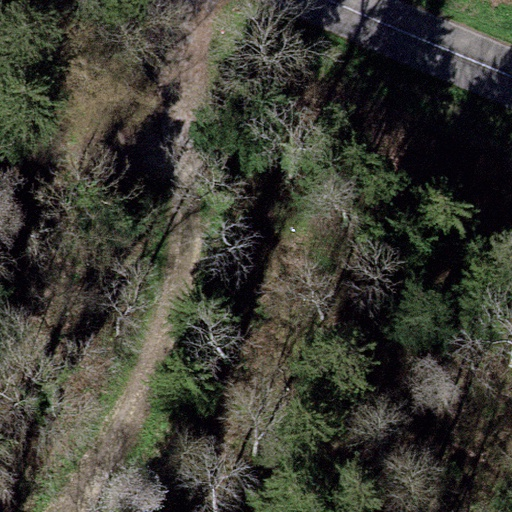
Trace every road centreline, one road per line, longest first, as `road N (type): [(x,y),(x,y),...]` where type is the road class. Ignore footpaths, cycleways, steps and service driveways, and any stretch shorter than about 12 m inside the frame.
road 1 (track): [(67,511),(107,453),(156,352),(181,270),(190,201),(174,0)]
road 2 (tertiary): [(355,0),(511,66)]
